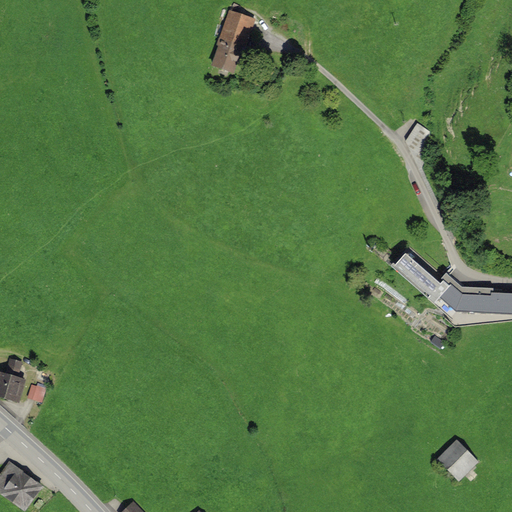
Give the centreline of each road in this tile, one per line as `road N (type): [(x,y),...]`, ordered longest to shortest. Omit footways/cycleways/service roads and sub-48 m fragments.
road 1 (track): [(234,7),(258,17),(392,134)]
road 2 (primary): [(0,423),(92,511)]
